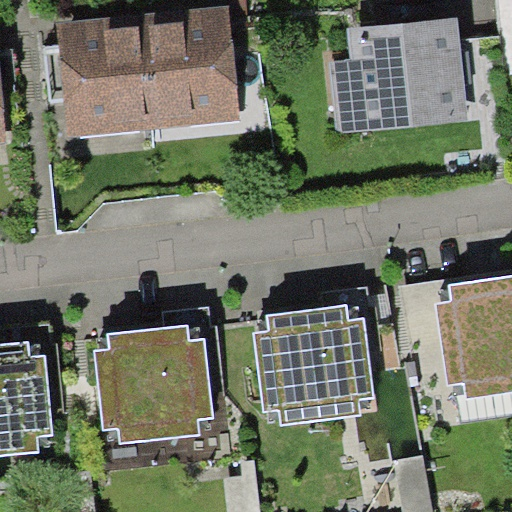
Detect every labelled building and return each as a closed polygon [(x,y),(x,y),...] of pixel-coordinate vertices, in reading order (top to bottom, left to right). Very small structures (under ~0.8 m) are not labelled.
[(143,13),(154,129),(240,121),(229,4),(143,13)] [(68,137),(154,129),(143,13),(57,21),(68,137)] [(402,22),(347,27),(351,59),(330,61),(337,133),(468,120),(458,16),(402,22)] [(468,398),(511,392),(511,274),(484,278),(450,283),(452,300),(436,303),(447,384),(465,381),(468,398)] [(303,310),(265,315),(267,330),(254,332),(264,412),(279,410),(281,424),(362,414),(360,398),(375,396),(364,316),(349,318),(347,304),(303,310)] [(146,329),(108,332),(109,348),(96,349),(103,430),(118,428),(119,442),(200,435),(199,419),(214,418),(207,338),(192,339),(190,325),(146,329)] [(0,343),(0,454),(40,451),(38,435),(53,434),(46,353),(31,355),(30,341),(0,343)]
